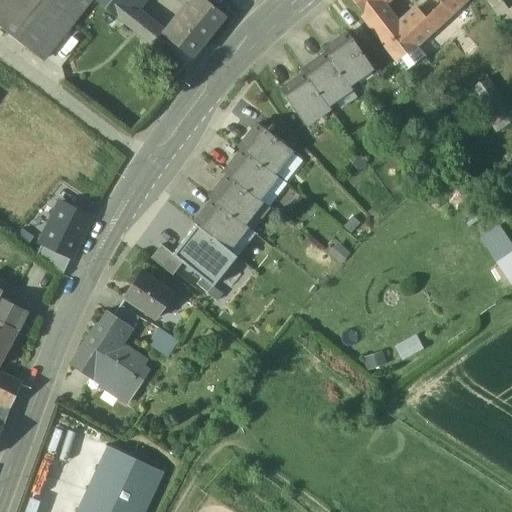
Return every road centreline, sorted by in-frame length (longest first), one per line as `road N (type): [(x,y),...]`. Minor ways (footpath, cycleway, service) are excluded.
road 1 (tertiary): [(0,499),(114,217),(220,74),(293,0)]
road 2 (track): [(511,482),(394,403),(511,317)]
road 3 (track): [(150,163),(0,48)]
